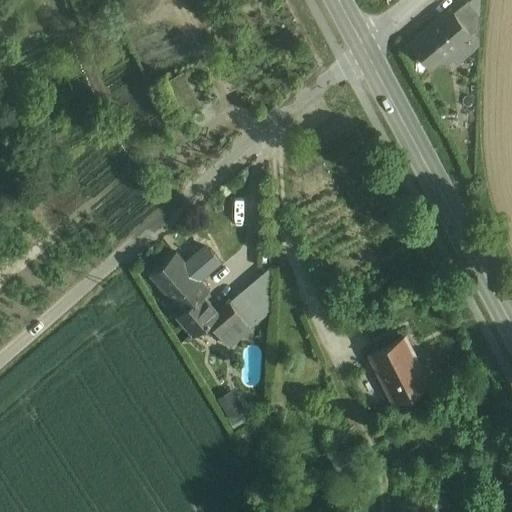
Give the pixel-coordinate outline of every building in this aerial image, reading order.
[(480,15),(468,0),(453,13),(457,17),(470,35),(480,27),(480,15)] [(453,13),(450,9),(412,42),(432,67),(452,50),(469,36),(470,35),(457,17),(453,13)] [(478,47),(469,36),(452,50),(461,61),(478,47)] [(195,273),(176,251),(150,273),(161,286),(161,287),(162,287),(165,290),(164,291),(165,292),(165,291),(182,311),(203,295),(209,290),(201,281),(195,273)] [(270,266),(229,301),(251,327),(271,310),(270,266)] [(206,277),(199,269),(195,273),(201,281),(206,277)] [(251,327),(229,301),(217,311),(203,295),(182,311),(177,315),(193,333),(206,322),(207,323),(209,321),(228,345),(251,327)] [(429,382),(405,336),(371,353),(395,399),(405,394),(429,382)] [(369,456),(359,436),(331,450),(342,470),(354,464),(369,456)]
